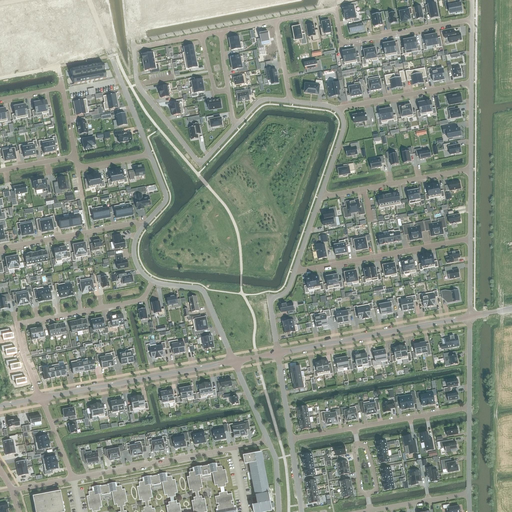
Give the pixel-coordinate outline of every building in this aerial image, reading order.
[(178,0),(172,0),(175,9),(180,8),(178,0)] [(454,0),(448,0),(449,6),(448,6),(449,13),(457,12),(457,13),(461,12),(461,11),(462,11),(460,4),(456,5),(454,0)] [(350,7),(343,9),(344,15),(356,12),(355,7),(357,6),(356,3),(350,4),(350,7)] [(429,5),(426,6),(427,12),(430,12),(431,18),(439,17),(437,10),(438,9),(437,5),(436,5),(436,3),(429,5)] [(421,7),(414,8),(416,19),(423,18),(421,7)] [(150,8),(140,9),(140,14),(146,14),(146,16),(150,16),(150,13),(150,8)] [(399,12),(401,22),(407,21),(407,20),(410,19),(409,15),(412,14),(411,8),(408,8),(408,10),(399,12)] [(9,12),(3,13),(5,23),(11,22),(11,25),(15,25),(14,19),(11,19),(9,12)] [(356,12),(344,15),(346,21),(353,19),(353,23),(359,21),(359,18),(358,18),(357,12),(356,12)] [(383,12),(372,14),(374,27),(383,26),(382,21),(385,20),(383,12)] [(388,12),(384,12),(386,18),(389,18),(390,24),(397,23),(395,12),(388,14),(388,12)] [(75,13),(69,14),(70,18),(73,17),(74,23),(84,22),(83,15),(76,16),(75,13)] [(331,32),(329,21),(322,22),(323,28),(320,29),(321,37),(325,36),(324,34),(331,32)] [(75,29),(72,30),(73,34),(79,32),(78,29),(85,28),(84,22),(74,23),(75,29)] [(313,24),(306,25),(308,37),(312,36),(313,41),(320,40),(318,30),(314,30),(313,24)] [(362,24),(349,26),(350,32),(360,30),(360,32),(364,31),(362,24)] [(300,26),(292,28),(293,34),(292,34),(294,41),(300,39),(301,44),(306,44),(304,35),(301,35),(300,26)] [(457,41),(461,40),(460,33),(454,34),(453,31),(444,33),(445,39),(449,38),(450,43),(457,42),(457,41)] [(260,39),(257,40),(260,56),(265,55),(264,48),(263,42),(269,41),(268,32),(259,34),(260,39)] [(87,34),(78,36),(79,41),(83,40),(84,45),(88,44),(88,45),(92,44),(95,43),(94,36),(87,37),(87,34)] [(436,34),(430,35),(432,46),(436,45),(436,48),(442,47),(441,41),(438,42),(436,34)] [(426,44),(422,44),(424,51),(427,50),(426,47),(432,46),(430,35),(424,37),(426,44)] [(415,38),(409,39),(412,53),(421,51),(420,45),(417,46),(415,38)] [(409,39),(403,41),(404,48),(401,48),(402,55),(412,53),(409,39)] [(396,50),(395,42),(389,43),(391,56),(397,55),(397,56),(400,55),(399,49),(396,50)] [(23,46),(17,47),(19,57),(25,56),(24,49),(27,49),(26,43),(22,43),(23,46)] [(389,43),(383,44),(385,57),(391,56),(389,43)] [(10,46),(7,46),(8,52),(11,52),(12,59),(19,57),(17,47),(11,48),(10,46)] [(375,48),(369,49),(371,60),(371,62),(377,61),(375,48)] [(365,58),(362,58),(363,65),(366,65),(366,61),(371,60),(369,49),(363,50),(365,58)] [(356,57),(355,50),(348,51),(351,64),(357,63),(360,63),(359,56),(356,57)] [(348,51),(342,52),(344,59),(341,60),(342,66),(345,65),(351,64),(348,51)] [(242,57),(231,59),(232,65),(241,63),(244,63),(242,57)] [(313,61),(301,63),(302,70),(306,70),(306,73),(318,71),(317,66),(314,67),(313,61)] [(102,65),(69,71),(72,86),(105,80),(102,65)] [(452,71),(453,78),(461,76),(460,73),(461,73),(460,69),(459,66),(451,67),(451,65),(447,66),(448,71),(452,71)] [(273,68),(266,69),(268,81),(270,80),(271,85),(279,83),(277,76),(278,76),(277,73),(277,74),(276,70),(274,71),(273,68)] [(426,78),(425,68),(415,70),(418,85),(424,83),(423,78),(426,78)] [(431,68),(427,69),(429,75),(432,74),(433,82),(439,81),(437,70),(437,68),(431,69),(431,68)] [(410,70),(405,71),(407,81),(411,80),(412,85),(412,86),(418,85),(415,70),(410,71),(410,70)] [(395,78),(397,89),(403,87),(402,87),(401,82),(405,82),(403,71),(399,72),(400,77),(395,78)] [(242,77),(234,79),(235,86),(247,83),(245,74),(241,74),(242,77)] [(394,74),(384,76),(386,85),(390,85),(391,89),(390,90),(391,90),(397,89),(395,78),(394,74)] [(367,76),(364,77),(366,84),(369,84),(370,92),(376,91),(373,78),(368,79),(367,76)] [(379,77),(373,78),(376,91),(382,89),(379,77)] [(194,78),(188,79),(189,82),(192,82),(193,87),(193,88),(203,86),(202,80),(195,81),(194,78)] [(338,82),(326,85),(329,98),(339,96),(338,91),(344,90),(342,80),(338,81),(338,82)] [(359,83),(354,84),(354,85),(356,96),(362,95),(361,88),(364,88),(362,80),(359,80),(359,83)] [(305,92),(305,93),(317,94),(318,94),(318,89),(323,90),(322,81),(316,81),(315,86),(306,85),(306,84),(306,85),(305,92)] [(193,87),(190,88),(192,94),(191,94),(192,97),(198,96),(197,93),(204,92),(203,86),(193,88),(193,87)] [(242,94),(237,94),(238,102),(249,100),(249,96),(252,95),(251,89),(241,91),(242,94)] [(460,93),(447,96),(449,105),(457,104),(457,103),(462,102),(460,93)] [(104,103),(103,103),(116,101),(115,94),(103,96),(104,103)] [(74,109),(87,106),(86,99),(73,102),(74,109)] [(220,99),(207,102),(208,110),(222,108),(220,99)] [(176,104),(170,105),(171,111),(183,108),(182,103),(183,103),(182,100),(176,101),(176,104)] [(46,101),(40,102),(41,112),(42,115),(48,114),(48,116),(52,116),(50,107),(47,108),(46,101)] [(116,101),(103,103),(104,110),(118,108),(116,101)] [(431,101),(424,102),(426,113),(427,113),(432,111),(433,114),(436,114),(435,108),(432,108),(431,101)] [(35,110),(32,111),(33,117),(36,116),(36,113),(41,112),(40,102),(33,103),(35,110)] [(420,111),(417,111),(418,118),(421,117),(421,116),(427,115),(427,113),(426,113),(424,102),(418,103),(420,111)] [(25,105),(19,106),(21,119),(27,118),(27,119),(31,119),(29,111),(26,112),(25,105)] [(411,105),(405,106),(407,117),(407,119),(413,118),(411,105)] [(15,114),(11,115),(13,121),(16,120),(21,119),(19,106),(13,107),(15,114)] [(74,109),(76,116),(88,113),(87,106),(74,109)] [(448,109),(450,119),(461,117),(460,112),(459,112),(459,110),(455,110),(454,107),(448,109)] [(5,109),(0,109),(0,114),(1,122),(7,121),(7,122),(10,121),(9,115),(6,116),(5,109)] [(391,109),(385,110),(387,121),(388,121),(393,120),(393,122),(397,121),(396,115),(393,116),(391,109)] [(380,118),(377,119),(379,126),(382,125),(382,123),(388,122),(388,121),(387,121),(385,110),(379,111),(380,118)] [(125,113),(115,115),(118,127),(127,126),(125,113)] [(368,126),(365,113),(361,114),(360,114),(358,115),(357,115),(352,116),(354,124),(364,122),(365,126),(368,126)] [(222,122),(221,118),(214,119),(213,116),(206,117),(207,121),(210,120),(211,128),(215,127),(215,128),(219,127),(219,126),(222,125),(221,122),(222,122)] [(77,123),(79,134),(87,133),(85,122),(77,123)] [(193,127),(189,128),(191,140),(198,139),(197,133),(200,133),(199,124),(193,125),(193,127)] [(449,139),(449,140),(453,140),(453,138),(461,137),(460,129),(454,130),(453,125),(443,127),(444,134),(447,134),(448,139),(449,139)] [(131,140),(130,132),(123,134),(122,131),(115,133),(116,138),(118,138),(119,143),(122,142),(122,143),(128,142),(128,141),(131,140)] [(47,140),(50,153),(55,152),(54,144),(57,144),(56,136),(52,137),(52,139),(47,140)] [(82,140),(84,149),(91,148),(90,145),(94,144),(93,138),(82,140)] [(39,147),(42,146),(44,154),(50,153),(47,140),(42,141),(42,140),(38,141),(39,147)] [(30,157),(36,156),(33,143),(27,144),(27,146),(28,146),(30,157)] [(345,149),(347,156),(358,154),(357,150),(359,149),(358,143),(354,144),(354,147),(345,149)] [(461,153),(459,145),(450,147),(449,144),(443,145),(444,150),(449,150),(450,155),(461,153)] [(8,148),(0,149),(0,157),(3,157),(4,162),(10,161),(8,149),(8,148)] [(8,149),(10,161),(16,159),(13,148),(8,149)] [(409,151),(401,153),(403,164),(411,162),(410,155),(413,154),(411,148),(408,148),(409,151)] [(421,149),(415,150),(416,157),(419,156),(420,160),(431,158),(430,150),(422,152),(421,149)] [(392,151),(386,153),(387,159),(390,159),(391,166),(399,164),(397,153),(392,154),(392,151)] [(383,156),(377,158),(378,160),(370,162),(371,169),(382,167),(381,164),(384,163),(383,156)] [(347,168),(338,169),(339,176),(343,175),(343,176),(347,176),(347,174),(350,174),(349,172),(355,170),(353,163),(346,165),(347,168)] [(135,172),(128,173),(130,180),(134,179),(133,177),(144,175),(142,165),(134,167),(135,172)] [(107,180),(108,186),(112,185),(111,182),(117,181),(115,170),(112,171),(109,172),(110,179),(107,180)] [(117,181),(117,184),(123,183),(127,182),(126,176),(123,177),(121,170),(118,170),(115,170),(117,181)] [(88,183),(85,183),(86,190),(89,189),(96,188),(95,185),(93,174),(90,175),(90,176),(87,176),(88,183)] [(96,174),(93,174),(95,185),(101,184),(101,187),(105,187),(104,181),(100,181),(99,174),(96,174)] [(64,177),(57,178),(59,189),(54,190),(55,194),(61,193),(61,191),(69,189),(68,183),(65,184),(64,177)] [(37,182),(32,183),(33,188),(34,188),(35,191),(42,189),(42,192),(47,191),(47,194),(51,193),(49,184),(46,185),(45,181),(40,182),(40,181),(37,182)] [(460,188),(459,181),(448,183),(449,185),(445,186),(446,191),(452,190),(453,191),(456,190),(456,189),(460,188)] [(25,184),(13,187),(15,195),(27,193),(25,184)] [(435,198),(432,184),(429,185),(429,186),(426,186),(428,194),(425,194),(426,200),(429,200),(429,199),(435,198)] [(435,184),(432,184),(435,198),(441,197),(444,197),(443,191),(440,191),(439,184),(435,184)] [(418,189),(413,190),(415,203),(421,202),(418,189)] [(415,203),(413,190),(407,191),(409,204),(415,203)] [(142,194),(135,195),(136,200),(134,200),(136,208),(137,208),(138,210),(144,209),(144,206),(151,205),(149,197),(143,198),(142,194)] [(358,200),(352,201),(354,213),(358,212),(358,216),(365,214),(363,205),(359,205),(358,200)] [(354,213),(352,201),(345,202),(347,208),(343,209),(345,218),(351,217),(351,214),(354,213)] [(96,208),(91,209),(90,206),(87,207),(89,216),(92,215),(93,221),(99,220),(96,208)] [(323,213),(324,219),(335,217),(335,218),(337,217),(335,208),(329,209),(330,212),(323,213)] [(79,213),(73,214),(74,217),(76,226),(81,225),(80,220),(84,219),(82,211),(78,211),(79,213)] [(448,212),(450,224),(452,224),(456,223),(460,222),(459,219),(460,219),(459,215),(454,216),(453,211),(448,212)] [(45,219),(47,231),(53,230),(52,223),(55,222),(54,216),(50,217),(50,218),(45,219)] [(322,220),(323,226),(330,225),(331,228),(337,227),(335,218),(335,217),(324,219),(322,220)] [(438,223),(435,223),(437,235),(443,234),(442,228),(446,228),(444,218),(438,219),(438,223)] [(47,231),(45,219),(39,220),(39,219),(36,220),(37,226),(40,225),(41,233),(47,231)] [(31,221),(25,222),(27,235),(33,234),(31,221)] [(430,221),(424,222),(426,231),(429,231),(431,237),(437,235),(435,223),(431,224),(430,221)] [(27,235),(25,222),(19,223),(16,223),(17,229),(20,229),(21,236),(27,235)] [(413,227),(416,240),(422,238),(421,232),(425,232),(423,222),(416,223),(417,227),(413,227)] [(413,224),(403,226),(404,235),(408,235),(409,241),(416,240),(413,227),(413,224)] [(0,244),(9,243),(7,236),(4,237),(3,233),(0,233),(0,244)] [(120,234),(112,236),(114,242),(113,242),(114,249),(125,247),(124,240),(121,240),(120,234)] [(339,242),(339,244),(341,255),(344,254),(347,253),(346,246),(349,245),(348,239),(344,240),(344,241),(339,242)] [(93,244),(90,244),(91,252),(99,250),(99,248),(102,247),(101,240),(93,242),(93,244)] [(84,243),(79,244),(81,257),(86,256),(87,257),(90,256),(89,250),(86,251),(84,243)] [(81,257),(79,244),(73,245),(75,258),(81,257)] [(315,247),(317,259),(327,257),(324,245),(315,247)] [(65,247),(59,248),(62,260),(67,258),(70,257),(69,251),(66,252),(65,247)] [(55,262),(62,261),(62,260),(59,248),(53,249),(55,262)] [(458,251),(449,253),(449,257),(446,258),(447,264),(453,262),(452,259),(460,258),(458,251)] [(426,255),(429,268),(434,267),(434,268),(438,267),(437,261),(434,262),(432,254),(429,255),(429,254),(426,255)] [(128,267),(126,260),(122,261),(122,259),(122,255),(116,256),(117,262),(116,262),(118,269),(128,267)] [(423,270),(423,269),(429,268),(426,255),(423,255),(423,256),(420,257),(421,264),(418,264),(419,270),(423,270)] [(17,256),(11,257),(13,269),(14,270),(20,269),(17,256)] [(13,269),(11,257),(5,258),(7,267),(4,267),(5,273),(8,273),(8,270),(13,269)] [(416,273),(413,260),(410,261),(410,260),(407,261),(410,274),(416,273)] [(404,275),(410,274),(407,261),(404,262),(402,262),(404,275)] [(391,276),(390,276),(391,277),(397,276),(394,263),(388,265),(391,276)] [(387,277),(390,276),(391,276),(388,265),(383,266),(385,277),(384,277),(385,280),(388,279),(387,277)] [(451,266),(444,268),(445,272),(443,272),(444,276),(448,275),(449,280),(460,278),(458,269),(452,270),(451,266)] [(372,281),(377,280),(378,281),(381,280),(380,274),(377,275),(375,267),(373,268),(369,268),(372,281)] [(366,283),(366,282),(372,281),(369,268),(366,269),(363,270),(365,277),(362,278),(363,284),(366,283)] [(352,282),(352,285),(358,284),(356,271),(350,272),(352,282)] [(123,273),(116,274),(117,281),(121,280),(122,284),(132,282),(132,280),(133,280),(132,275),(124,277),(123,273)] [(91,279),(85,280),(88,292),(93,291),(92,284),(95,284),(94,275),(90,276),(91,279)] [(334,288),(331,275),(328,276),(326,277),(327,284),(324,285),(325,291),(328,290),(328,289),(334,288)] [(331,275),(334,288),(336,288),(339,287),(339,288),(343,287),(342,281),(339,282),(337,275),(334,275),(331,275)] [(100,276),(97,276),(98,282),(101,281),(102,288),(109,287),(107,276),(100,278),(100,276)] [(309,293),(308,291),(314,290),(312,276),(309,277),(309,278),(306,278),(307,286),(304,286),(305,293),(309,293)] [(312,276),(314,290),(320,289),(320,291),(324,290),(322,283),(319,283),(318,276),(315,277),(315,276),(312,276)] [(85,280),(80,281),(79,278),(76,278),(77,284),(80,284),(82,294),(88,292),(85,280)] [(64,284),(66,296),(68,296),(68,297),(72,296),(71,296),(73,295),(71,288),(75,287),(73,281),(70,282),(70,284),(64,285),(64,284)] [(58,284),(54,284),(55,291),(59,290),(60,298),(61,297),(61,298),(65,297),(66,296),(64,284),(58,285),(58,284)] [(43,289),(45,301),(46,300),(46,301),(50,300),(51,299),(50,292),(53,291),(52,285),(48,286),(49,288),(43,289)] [(26,291),(21,292),(23,305),(29,304),(28,296),(31,296),(30,287),(26,288),(26,291)] [(36,288),(33,289),(34,295),(37,294),(38,302),(40,302),(44,302),(43,301),(45,301),(43,289),(43,288),(36,289),(36,288)] [(446,298),(447,304),(460,301),(458,296),(459,296),(458,290),(445,292),(445,290),(441,291),(442,299),(446,298)] [(438,297),(437,291),(433,292),(427,293),(430,307),(433,306),(436,305),(435,298),(438,297)] [(23,305),(21,292),(15,293),(15,292),(11,293),(12,299),(16,299),(17,306),(23,305)] [(430,307),(427,293),(422,294),(418,295),(419,301),(422,300),(424,307),(427,307),(430,307)] [(0,309),(7,308),(6,302),(10,301),(9,294),(0,295),(0,309)] [(171,298),(167,298),(167,300),(166,300),(167,305),(168,305),(168,306),(178,304),(178,307),(181,307),(182,307),(180,299),(177,300),(177,297),(174,297),(174,296),(170,297),(171,298)] [(189,298),(192,313),(199,311),(196,296),(189,298)] [(406,299),(408,310),(414,309),(413,302),(416,301),(415,296),(406,298),(406,299)] [(406,299),(401,300),(400,298),(397,299),(398,305),(401,304),(402,311),(408,310),(406,299)] [(152,303),(154,314),(158,313),(159,316),(165,314),(164,309),(160,309),(159,302),(152,303)] [(393,313),(390,302),(385,303),(387,314),(393,313)] [(293,303),(279,305),(281,313),(287,312),(288,315),(295,314),(293,303)] [(368,305),(363,306),(365,319),(368,319),(368,318),(371,317),(370,310),(373,309),(372,303),(368,304),(368,305)] [(387,314),(385,303),(379,304),(381,315),(387,314)] [(365,319),(363,306),(357,307),(357,306),(353,307),(354,313),(358,312),(359,320),(362,319),(362,320),(365,319)] [(146,309),(138,310),(141,321),(148,320),(146,309)] [(347,311),(341,312),(343,323),(349,322),(348,315),(351,315),(350,309),(347,310),(347,311)] [(341,312),(341,311),(335,312),(337,324),(343,323),(341,312)] [(320,314),(322,327),(328,326),(325,313),(320,314)] [(322,327),(320,314),(314,315),(314,314),(310,315),(311,321),(315,321),(316,328),(322,327)] [(118,327),(118,326),(116,315),(110,317),(111,322),(108,323),(109,329),(112,328),(118,327)] [(193,320),(194,326),(207,324),(205,318),(200,319),(199,316),(191,317),(192,320),(193,320)] [(98,330),(99,332),(102,331),(102,334),(108,333),(107,327),(104,328),(102,318),(96,319),(98,330)] [(93,331),(98,330),(96,319),(91,320),(92,328),(89,328),(90,334),(93,334),(93,331)] [(207,324),(194,326),(194,329),(193,330),(194,335),(201,334),(200,331),(208,329),(207,324)] [(294,326),(284,328),(285,334),(298,331),(297,325),(294,326)] [(0,335),(2,335),(3,340),(13,338),(12,333),(13,333),(12,332),(11,332),(11,333),(9,333),(8,328),(0,330),(0,335)] [(36,329),(38,339),(44,338),(42,328),(36,329)] [(38,339),(36,329),(30,330),(32,340),(38,339)] [(212,336),(199,338),(200,345),(203,344),(213,342),(212,336)] [(446,344),(440,345),(441,350),(459,346),(457,336),(454,337),(453,336),(449,337),(450,338),(445,338),(446,344)] [(180,354),(178,343),(175,344),(174,341),(171,341),(172,344),(170,345),(171,348),(173,347),(174,355),(180,354)] [(419,343),(421,354),(422,354),(427,353),(427,356),(431,355),(430,349),(427,350),(425,342),(419,343)] [(156,345),(158,358),(161,358),(161,357),(164,357),(163,349),(166,349),(165,343),(161,343),(162,345),(156,346),(156,345)] [(422,354),(421,354),(419,343),(414,344),(416,356),(422,355),(422,354)] [(5,350),(6,355),(16,353),(15,349),(15,347),(14,348),(12,348),(11,344),(1,346),(2,351),(5,350)] [(150,344),(146,345),(147,352),(151,352),(152,359),(155,358),(155,359),(158,358),(156,345),(150,346),(150,344)] [(402,346),(399,347),(402,360),(407,359),(408,362),(412,361),(410,353),(407,353),(405,346),(402,347),(402,346)] [(402,360),(399,347),(396,347),(396,348),(393,348),(395,356),(391,356),(393,362),(396,362),(396,361),(402,360)] [(135,355),(134,349),(130,349),(130,350),(125,351),(127,364),(133,363),(132,355),(135,355)] [(379,351),(381,362),(381,363),(384,362),(385,365),(388,365),(385,350),(379,351)] [(127,364),(125,351),(124,351),(125,352),(119,353),(121,365),(127,364)] [(110,353),(105,355),(107,367),(113,366),(112,359),(115,358),(114,352),(110,353)] [(366,353),(360,355),(362,365),(368,364),(368,367),(372,366),(370,360),(367,361),(366,353)] [(450,366),(458,364),(456,355),(454,356),(454,353),(447,354),(448,362),(450,362),(450,366)] [(99,358),(99,354),(96,355),(97,362),(100,361),(101,368),(107,367),(105,355),(105,357),(99,358)] [(362,365),(360,355),(354,356),(357,368),(363,367),(362,365)] [(347,357),(341,358),(343,369),(346,368),(347,371),(353,370),(352,364),(349,364),(347,357)] [(343,369),(341,358),(336,359),(337,367),(334,368),(335,373),(338,372),(344,371),(343,369)] [(9,365),(10,370),(21,368),(20,364),(20,363),(19,363),(17,363),(16,359),(5,361),(6,366),(9,365)] [(324,375),(321,361),(318,362),(318,363),(315,363),(317,371),(313,371),(315,377),(318,376),(324,375)] [(324,361),(321,361),(324,375),(329,374),(330,374),(333,374),(332,368),(329,368),(327,361),(324,361)] [(50,379),(48,366),(47,367),(48,368),(42,369),(42,366),(38,367),(40,373),(43,372),(44,380),(50,379)] [(15,380),(16,385),(26,383),(25,379),(26,379),(25,378),(24,378),(22,378),(22,374),(11,376),(12,381),(15,380)] [(444,392),(449,391),(451,391),(451,388),(458,386),(458,384),(459,384),(458,380),(457,380),(457,378),(446,380),(447,388),(443,388),(444,392)] [(230,379),(220,381),(220,383),(217,383),(219,393),(223,392),(222,387),(232,386),(230,379)] [(208,383),(205,384),(207,397),(207,396),(213,395),(213,396),(216,396),(215,390),(212,390),(211,383),(208,384),(208,383)] [(207,397),(205,384),(202,384),(202,385),(199,385),(200,393),(197,393),(198,399),(201,399),(201,398),(207,397)] [(191,387),(185,388),(188,401),(193,400),(197,399),(196,393),(193,394),(191,387)] [(188,401),(185,388),(180,389),(181,396),(178,397),(179,403),(183,402),(182,399),(187,398),(188,401)] [(432,391),(426,392),(429,406),(431,405),(434,405),(434,404),(435,403),(433,396),(437,395),(435,389),(432,390),(432,391)] [(172,390),(167,391),(169,404),(175,403),(175,404),(178,403),(177,397),(174,398),(172,390)] [(169,404),(167,391),(161,392),(163,404),(169,403),(169,404)] [(449,391),(443,392),(444,396),(447,395),(448,402),(459,400),(457,393),(450,394),(449,391)] [(411,394),(405,395),(407,409),(410,409),(413,408),(413,407),(414,407),(412,400),(415,399),(414,392),(410,393),(411,394)] [(429,406),(426,392),(426,394),(420,395),(420,392),(416,393),(417,399),(421,398),(422,406),(423,405),(423,407),(426,406),(429,406)] [(235,393),(229,395),(230,403),(232,403),(232,405),(239,404),(237,396),(235,397),(235,393)] [(407,409),(405,395),(399,397),(399,396),(395,397),(396,403),(400,402),(401,409),(402,409),(402,410),(405,410),(407,409)] [(139,396),(136,397),(138,410),(144,409),(148,409),(147,403),(144,403),(142,396),(139,397),(139,396)] [(138,410),(136,397),(133,397),(133,398),(130,398),(131,406),(128,406),(129,412),(133,412),(133,410),(138,409),(138,410)] [(375,402),(369,403),(371,415),(377,414),(376,406),(379,406),(378,399),(374,399),(375,402)] [(116,401),(110,402),(112,414),(118,413),(118,412),(116,401)] [(371,415),(369,403),(369,402),(363,403),(363,401),(360,402),(361,409),(364,408),(365,416),(371,415)] [(384,412),(384,413),(387,413),(387,412),(390,411),(389,408),(391,408),(395,408),(394,402),(388,403),(388,402),(382,403),(384,413),(384,412)] [(98,418),(96,404),(93,405),(90,406),(91,413),(88,414),(89,420),(93,419),(92,418),(98,417),(98,418)] [(99,404),(96,404),(98,418),(104,417),(108,417),(106,410),(103,411),(102,404),(99,404)] [(349,408),(350,409),(352,421),(358,420),(356,412),(359,411),(358,405),(355,406),(355,407),(349,408)] [(75,419),(73,409),(63,410),(64,417),(69,417),(69,420),(75,419)] [(333,413),(330,414),(332,424),(338,423),(336,416),(339,415),(338,409),(332,410),(333,413)] [(325,412),(321,412),(322,419),(325,418),(326,425),(332,424),(330,414),(330,411),(325,412)] [(41,422),(40,415),(29,417),(30,424),(41,422)] [(20,426),(18,419),(7,421),(9,428),(20,426)] [(238,424),(238,425),(239,426),(241,436),(242,436),(243,437),(245,436),(246,435),(247,435),(246,428),(249,427),(248,421),(244,422),(245,422),(238,424)] [(74,425),(68,426),(70,434),(76,433),(76,430),(77,429),(76,422),(73,422),(74,425)] [(218,429),(220,440),(226,439),(225,432),(228,431),(227,424),(223,425),(224,428),(218,429)] [(233,430),(234,438),(241,436),(239,426),(238,425),(233,426),(232,424),(229,425),(230,431),(233,430)] [(213,430),(212,427),(209,427),(210,435),(213,434),(215,441),(220,440),(218,429),(213,430)] [(458,432),(457,428),(457,429),(456,427),(452,428),(452,427),(449,428),(449,429),(446,429),(447,436),(458,434),(457,432),(458,432)] [(198,432),(198,434),(200,444),(206,443),(204,431),(198,432)] [(188,438),(188,440),(187,432),(181,433),(181,436),(178,436),(180,448),(186,447),(185,439),(188,438)] [(192,432),(189,432),(190,438),(193,438),(194,445),(200,444),(198,434),(193,435),(192,432)] [(433,450),(431,438),(428,438),(427,432),(419,434),(420,443),(424,443),(426,451),(433,450)] [(48,435),(39,437),(39,434),(32,435),(33,438),(34,438),(35,444),(49,442),(48,435)] [(169,436),(170,442),(173,441),(175,449),(180,448),(178,436),(173,437),(172,435),(169,436)] [(412,441),(411,435),(402,437),(404,446),(408,446),(409,454),(417,453),(415,441),(412,441)] [(157,440),(159,451),(165,450),(164,443),(167,442),(166,436),(162,437),(163,439),(157,440)] [(159,451),(157,440),(152,441),(151,439),(148,440),(149,446),(152,445),(153,453),(159,451)] [(456,451),(457,450),(456,443),(453,443),(453,439),(439,441),(440,447),(445,447),(446,452),(450,451),(450,452),(456,451)] [(4,449),(14,447),(13,440),(3,442),(4,449)] [(135,443),(135,444),(137,456),(143,455),(142,448),(145,447),(144,441),(135,443)] [(36,454),(42,453),(42,450),(50,448),(49,442),(35,444),(36,450),(35,450),(36,454)] [(131,457),(137,456),(135,444),(129,445),(129,443),(126,444),(127,450),(130,449),(131,457)] [(113,449),(115,460),(121,459),(119,452),(123,451),(122,445),(118,446),(119,448),(113,449)] [(346,454),(345,447),(341,447),(341,446),(338,447),(338,448),(334,448),(336,456),(346,454)] [(6,456),(15,454),(14,447),(4,449),(6,456)] [(98,453),(92,454),(94,464),(100,463),(98,455),(102,455),(101,448),(97,449),(98,453)] [(115,460),(113,449),(107,451),(107,449),(103,449),(104,454),(108,454),(109,461),(115,460)] [(85,450),(82,451),(83,459),(86,458),(87,463),(88,465),(94,464),(92,454),(91,451),(85,453),(85,450)] [(251,498),(253,505),(252,505),(253,511),(257,511),(259,511),(258,511),(265,511),(272,511),(261,452),(243,456),(245,465),(247,472),(251,471),(256,497),(251,498)] [(47,458),(47,455),(41,456),(41,459),(42,459),(43,465),(57,463),(56,456),(47,458)] [(378,458),(379,464),(390,462),(389,459),(392,458),(392,455),(389,456),(378,458)] [(441,461),(442,470),(447,469),(448,473),(458,471),(458,470),(459,470),(458,466),(457,466),(457,465),(456,466),(455,462),(451,463),(450,459),(441,461)] [(17,470),(27,468),(26,461),(16,463),(17,470)] [(44,475),(50,474),(50,470),(58,469),(57,463),(43,465),(44,471),(44,475)] [(193,468),(194,472),(189,473),(190,477),(187,477),(189,491),(192,490),(193,493),(195,493),(196,497),(193,498),(194,501),(191,501),(193,511),(181,511),(180,504),(177,504),(177,501),(174,502),(173,497),(176,496),(175,494),(178,493),(175,480),(172,480),(172,476),(167,477),(166,473),(158,475),(151,477),(151,476),(143,478),(143,481),(139,482),(139,486),(137,487),(139,500),(142,500),(142,503),(145,502),(146,507),(143,507),(144,510),(141,511),(126,511),(124,511),(123,506),(125,506),(125,503),(127,503),(125,489),(122,490),(121,486),(116,487),(116,483),(108,484),(108,485),(101,486),(100,486),(92,487),(93,491),(89,492),(88,492),(89,496),(86,496),(89,510),(91,509),(91,511),(93,511),(100,511),(100,508),(102,507),(100,494),(101,494),(102,495),(110,494),(110,493),(112,492),(114,505),(117,505),(117,507),(120,507),(121,511),(119,511),(155,511),(154,508),(152,509),(151,506),(149,506),(148,502),(150,501),(150,498),(152,498),(150,485),(152,485),(152,486),(160,484),(160,483),(162,483),(164,496),(167,495),(167,498),(170,497),(171,502),(168,503),(169,506),(166,506),(167,511),(207,511),(205,499),(202,499),(202,496),(199,497),(198,492),(201,492),(200,489),(203,488),(200,475),(202,475),(202,476),(211,475),(211,473),(212,473),(215,486),(217,486),(218,488),(220,488),(221,493),(219,493),(219,496),(215,497),(216,504),(218,504),(219,506),(217,506),(217,510),(216,510),(216,511),(236,511),(236,506),(234,507),(233,503),(232,504),(231,501),(233,501),(232,494),(227,494),(227,492),(224,492),(223,487),(226,487),(225,484),(228,484),(225,470),(223,470),(222,467),(221,467),(217,467),(216,464),(208,465),(208,466),(201,467),(201,466),(193,468)] [(430,477),(431,482),(434,482),(434,483),(437,482),(437,481),(439,481),(437,470),(433,471),(433,467),(426,468),(428,477),(430,477)] [(18,476),(28,475),(27,468),(17,470),(18,476)] [(411,486),(418,484),(417,478),(421,477),(419,470),(415,471),(416,473),(409,474),(411,486)] [(63,511),(60,491),(46,494),(32,496),(34,511),(63,511)]
